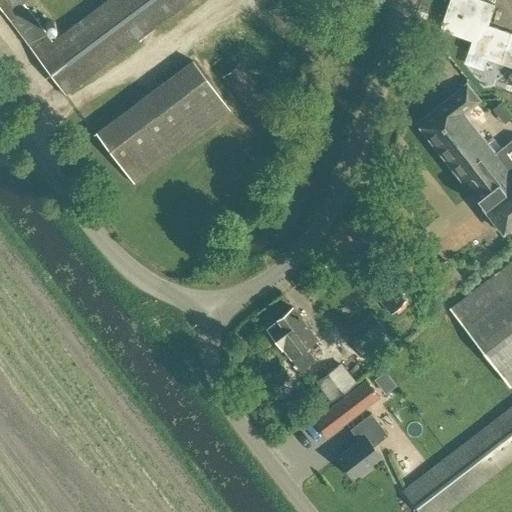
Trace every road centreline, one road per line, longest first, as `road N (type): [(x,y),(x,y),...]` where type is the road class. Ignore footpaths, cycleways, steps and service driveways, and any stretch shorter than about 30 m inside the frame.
road 1 (unclassified): [(211,307),(277,277),(317,236),(407,0)]
road 2 (unclassified): [(211,307),(162,293),(124,267),(0,109)]
road 3 (unclassified): [(306,511),(220,397),(207,344),(211,307)]
